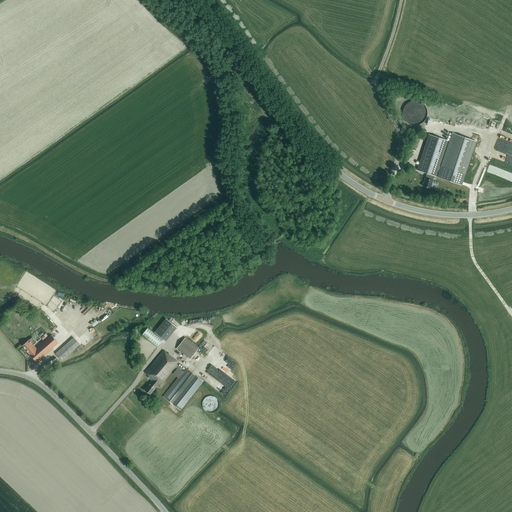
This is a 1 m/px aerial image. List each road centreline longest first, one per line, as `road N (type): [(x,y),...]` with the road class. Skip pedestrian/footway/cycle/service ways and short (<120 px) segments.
road 1 (tertiary): [(200,0),(340,174),(426,212),(511,209)]
road 2 (tertiary): [(165,511),(41,384),(0,370)]
road 3 (track): [(396,168),(399,132),(376,82),(401,0)]
